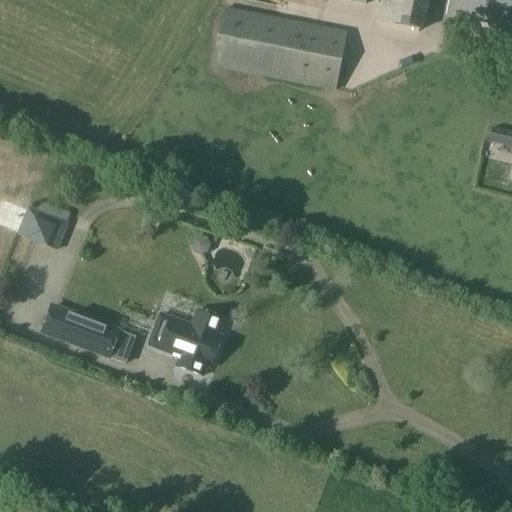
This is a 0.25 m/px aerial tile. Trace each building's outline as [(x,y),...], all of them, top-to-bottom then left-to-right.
[(380,0),(376,21),(423,31),(429,0),(380,0)] [(511,0),(450,0),(448,15),(511,27),(511,0)] [(223,7),(211,68),(334,93),(346,33),(223,7)] [(511,147),(511,131),(491,127),(488,143),(511,147)] [(28,209),(18,236),(56,250),(66,224),(28,209)] [(237,291),(238,270),(216,269),(215,290),(237,291)] [(119,332),(52,307),(42,333),(109,358),(119,332)] [(191,326),(160,315),(149,346),(180,358),(176,367),(202,377),(206,367),(210,369),(222,338),(218,336),(223,321),(197,311),(191,326)] [(36,488),(21,482),(16,500),(31,505),(36,488)]
